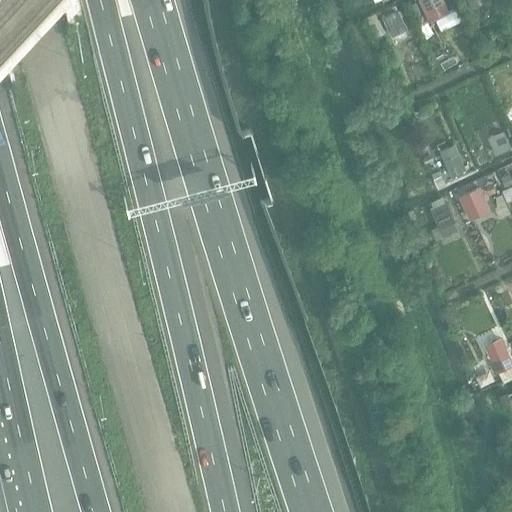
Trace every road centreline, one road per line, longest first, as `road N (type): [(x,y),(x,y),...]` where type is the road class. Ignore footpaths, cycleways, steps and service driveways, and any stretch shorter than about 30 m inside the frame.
road 1 (motorway): [(303,511),(143,0)]
road 2 (motorway): [(224,511),(99,0)]
road 3 (motorway): [(0,166),(96,511)]
road 4 (motorway): [(0,348),(37,511)]
